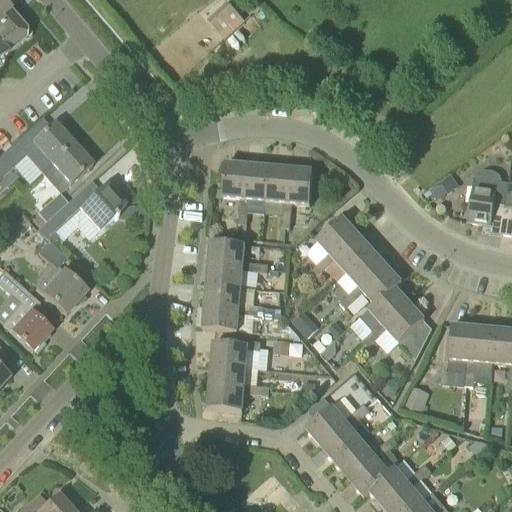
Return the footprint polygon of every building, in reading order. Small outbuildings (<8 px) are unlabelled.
[(0,0),(0,65),(8,58),(8,57),(31,37),(11,14),(0,0)] [(242,27),(228,12),(210,29),(223,44),(242,27)] [(0,182),(26,159),(41,176),(74,147),(55,126),(50,130),(42,121),(0,159),(0,182)] [(69,188),(69,189),(93,168),(74,147),(41,176),(60,197),(69,188)] [(222,201),(240,203),(245,203),(247,169),(225,167),(222,201)] [(269,171),(247,169),(245,203),(240,203),(239,215),(248,216),(249,204),(266,205),(269,171)] [(282,219),(291,220),(292,207),(287,207),(290,173),(269,171),(266,205),(283,207),(282,219)] [(290,173),(287,207),(292,207),(310,209),(313,175),(290,173)] [(481,235),(501,238),(508,187),(501,186),(499,180),(494,176),(489,175),(483,175),(477,177),(473,182),(467,226),(482,228),(481,235)] [(453,177),(431,190),(437,202),(460,189),(453,177)] [(511,187),(508,187),(501,238),(511,239),(511,187)] [(94,221),(103,231),(114,221),(117,224),(119,222),(116,219),(126,211),(112,195),(108,199),(103,193),(80,213),(90,225),(94,221)] [(69,206),(60,197),(37,216),(39,218),(33,223),(40,231),(47,226),(69,206)] [(38,233),(49,244),(52,247),(59,240),(55,235),(77,215),(69,206),(47,226),(40,231),(38,233)] [(246,228),(248,216),(239,215),(238,228),(242,228),(246,228)] [(281,232),(285,232),(290,232),(291,220),(282,219),(281,232)] [(325,272),(334,264),(332,261),(358,238),(342,221),(316,244),(328,258),(319,266),(325,272)] [(372,253),(358,238),(332,261),(335,264),(346,276),(372,253)] [(67,261),(52,247),(49,244),(38,256),(57,273),(67,261)] [(208,268),(243,271),(243,267),(245,248),(210,245),(208,268)] [(346,276),(358,290),(361,293),(387,270),(372,253),(346,276)] [(325,272),(319,266),(310,275),(316,281),(325,272)] [(243,271),(208,268),(206,289),(241,292),(242,275),(255,276),(255,268),(243,267),(243,271)] [(267,273),(268,268),(255,268),(255,276),(267,277),(267,273)] [(364,296),(374,308),(375,309),(395,291),(396,292),(402,287),(387,270),(361,293),(358,290),(348,298),(355,305),(364,296)] [(64,274),(43,297),(66,318),(87,295),(64,274)] [(2,327),(11,335),(33,354),(52,333),(30,314),(29,314),(27,313),(36,302),(18,286),(18,287),(5,275),(0,279),(0,288),(9,297),(20,306),(2,327)] [(206,289),(204,310),(239,313),(239,318),(251,319),(252,310),(239,309),(241,292),(206,289)] [(360,321),(372,335),(380,327),(383,330),(410,307),(396,292),(395,291),(375,309),(374,308),(360,321)] [(355,305),(348,298),(339,307),(345,313),(355,305)] [(425,324),(410,307),(383,330),(380,327),(372,335),(378,342),(387,334),(399,347),(415,365),(432,333),(424,325),(425,324)] [(237,336),(239,318),(239,313),(204,310),(202,333),(237,336)] [(251,319),(263,320),(264,311),(252,310),(251,319)] [(305,316),(295,324),(307,339),(317,331),(305,316)] [(464,390),(469,391),(474,331),(452,329),(448,376),(466,377),(464,390)] [(496,333),(474,331),(469,391),(473,391),(474,386),(491,388),(493,368),(496,333)] [(493,368),(509,369),(511,369),(511,334),(496,333),(493,368)] [(372,335),(362,344),(368,350),(378,342),(372,335)] [(213,346),(211,368),(246,371),(247,354),(260,355),(260,346),(248,345),(247,349),(213,346)] [(361,364),(355,357),(354,359),(350,361),(356,368),(359,365),(361,364)] [(211,368),(209,390),(244,393),(244,397),(256,398),(256,390),(244,389),(246,371),(211,368)] [(0,372),(0,390),(9,381),(0,372)] [(242,415),(244,397),(244,393),(209,390),(207,412),(242,415)] [(256,390),(256,398),(268,399),(269,395),(269,391),(256,390)] [(369,414),(366,411),(363,408),(354,416),(360,422),(369,414)] [(306,433),(321,450),(347,427),(350,431),(360,422),(354,416),(344,424),(332,410),(306,433)] [(361,444),(350,431),(347,427),(321,450),(335,466),(361,444)] [(397,448),(394,444),(391,441),(381,449),(387,456),(397,448)] [(349,483),(375,460),(372,457),(361,444),(335,466),(349,483)] [(362,499),(389,477),(388,476),(378,464),(387,456),(381,449),(372,457),(375,460),(349,483),(362,499)] [(425,469),(416,477),(421,483),(431,475),(428,472),(425,469)] [(394,471),(388,476),(389,477),(362,499),(363,500),(369,495),(382,510),(409,488),(412,491),(421,483),(416,477),(406,485),(395,472),(394,471)] [(413,511),(423,504),(412,491),(409,488),(382,510),(383,511),(413,511)] [(423,504),(413,511),(445,511),(432,497),(423,504)] [(70,511),(58,498),(48,508),(39,499),(25,511),(70,511)]
